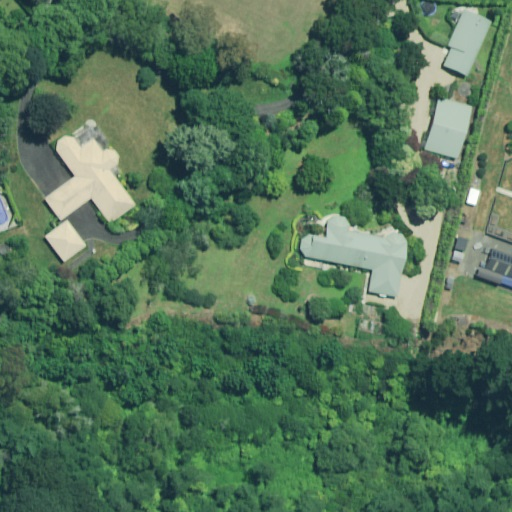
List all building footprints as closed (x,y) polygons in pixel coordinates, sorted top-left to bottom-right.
[(488,23),(462,11),(446,47),(450,49),(442,67),(465,77),(488,23)] [(468,108),(437,100),(423,151),(455,159),(468,108)] [(64,137),(56,142),(55,150),(75,178),(44,200),(59,221),(90,199),(108,224),(133,206),(108,171),(117,164),(118,157),(113,150),(107,149),(101,153),(92,141),(80,150),(71,138),(64,137)] [(344,232),(347,219),(328,215),(323,239),(300,235),(296,256),(369,271),(365,293),(394,298),(406,238),(387,234),(386,240),(344,232)] [(83,247),(66,223),(44,238),(62,263),(83,247)] [(511,257),(486,249),(477,278),(511,289),(511,257)]
